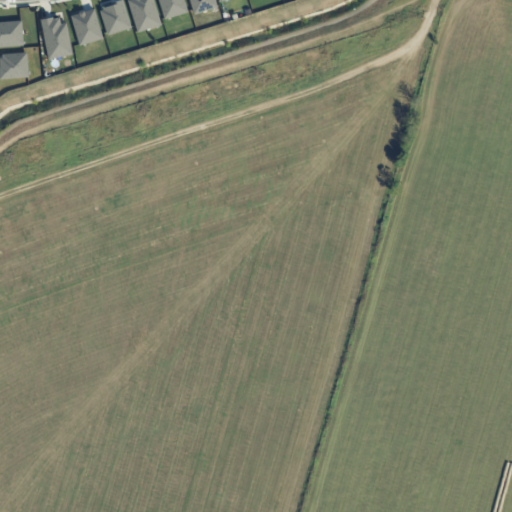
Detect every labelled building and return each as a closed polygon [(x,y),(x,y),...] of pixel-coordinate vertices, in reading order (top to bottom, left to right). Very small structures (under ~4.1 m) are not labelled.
[(118,0),(121,0),(130,28),(106,36),(99,11),(102,10),(101,7),(109,4),(109,3),(118,0)] [(152,0),(126,0),(136,32),(160,25),(152,0)] [(183,0),(187,12),(163,19),(157,0),(183,0)] [(213,0),(216,7),(193,15),(188,0),(213,0)] [(93,9),(102,38),(78,46),(69,16),(93,9)] [(52,17),(52,19),(58,18),(59,24),(65,23),(72,55),(47,60),(39,20),(52,17)] [(0,22),(20,21),(22,45),(0,46),(0,22)] [(26,52),(28,78),(0,79),(0,58),(1,58),(1,54),(26,52)]
